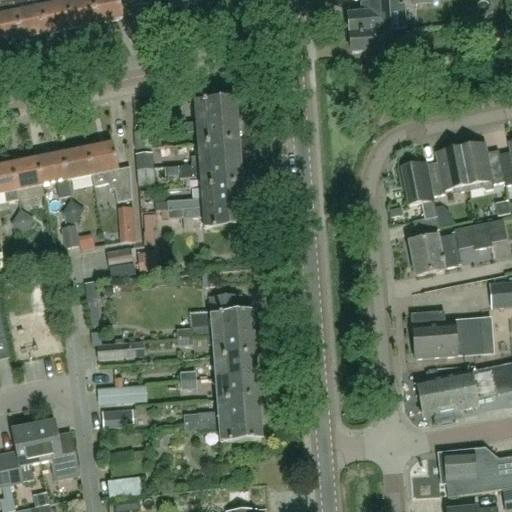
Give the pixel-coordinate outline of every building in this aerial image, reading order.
[(34,42),(33,38),(46,35),(40,8),(38,0),(28,0),(29,2),(13,6),(14,14),(20,41),(21,45),(34,42)] [(38,0),(40,8),(46,35),(71,30),(66,3),(51,6),(50,0),(38,0)] [(65,0),(66,3),(71,30),(97,25),(91,0),(65,0)] [(118,0),(91,0),(97,25),(122,20),(118,0)] [(351,36),(391,32),(388,0),(368,0),(369,7),(362,8),(362,16),(349,17),(351,36)] [(430,0),(410,0),(411,8),(431,8),(430,0)] [(0,44),(20,41),(14,14),(13,6),(12,2),(0,4),(0,44)] [(391,32),(351,36),(352,56),(365,55),(366,64),(374,63),(375,75),(394,74),(391,32)] [(433,73),(432,62),(412,64),(413,74),(433,73)] [(198,124),(238,121),(236,99),(196,102),(198,124)] [(163,119),(163,127),(177,126),(177,118),(163,119)] [(238,121),(198,124),(186,125),(186,135),(198,134),(199,146),(239,142),(238,121)] [(177,126),(163,127),(164,135),(178,134),(177,126)] [(152,134),(136,136),(137,152),(153,150),(152,134)] [(241,164),(239,142),(199,146),(200,159),(194,160),(195,168),(241,164)] [(511,144),(509,145),(511,154),(500,156),(506,184),(505,184),(506,188),(511,186),(511,144)] [(133,204),(131,171),(120,174),(114,145),(88,151),(93,179),(92,179),(95,191),(109,188),(110,194),(115,193),(118,207),(133,204)] [(461,150),(463,157),(470,194),(484,191),(487,192),(494,190),(493,187),(505,184),(506,184),(500,156),(499,153),(488,155),(486,145),(461,150)] [(470,194),(463,157),(461,150),(436,155),(439,165),(429,167),(429,165),(427,166),(434,200),(435,200),(446,197),(445,194),(456,192),(457,196),(470,194)] [(93,179),(88,151),(62,156),(68,184),(92,179),(93,179)] [(139,173),(155,171),(153,155),(137,157),(139,173)] [(68,184),(62,156),(37,161),(43,190),(56,187),(60,203),(71,200),(68,184)] [(43,190),(37,161),(12,167),(17,195),(43,190)] [(166,162),(166,169),(181,169),(180,161),(166,162)] [(202,189),(243,185),(241,164),(195,168),(181,169),(181,177),(182,181),(197,180),(197,176),(201,176),(202,189)] [(434,200),(427,166),(399,171),(403,187),(405,186),(410,209),(423,206),(427,221),(415,224),(418,238),(442,233),(435,200),(434,200)] [(17,195),(12,167),(0,168),(0,198),(5,197),(7,207),(19,204),(17,195)] [(181,177),(181,169),(166,169),(167,177),(181,177)] [(155,171),(139,173),(140,189),(156,187),(155,171)] [(169,205),(170,213),(184,212),(204,210),(244,207),(243,185),(202,189),(203,202),(169,205)] [(72,204),(68,210),(81,219),(85,213),(72,204)] [(185,222),(205,220),(206,232),(246,229),(244,207),(204,210),(184,212),(185,220),(185,222)] [(63,217),(65,218),(68,232),(63,233),(67,253),(81,250),(76,225),(77,226),(81,219),(68,210),(63,217)] [(122,246),(137,245),(134,210),(120,211),(122,246)] [(185,220),(184,212),(170,213),(170,221),(185,220)] [(17,221),(30,230),(35,223),(21,214),(17,221)] [(157,217),(144,218),(147,248),(156,247),(155,230),(158,229),(157,217)] [(30,230),(17,221),(13,228),(26,237),(30,230)] [(476,253),(492,249),(488,227),(454,234),(455,236),(409,245),(416,278),(445,272),(445,271),(462,267),(457,242),(473,238),(476,253)] [(85,242),(86,256),(106,255),(105,241),(85,242)] [(128,252),(105,256),(107,268),(130,264),(128,252)] [(157,254),(138,256),(140,275),(159,273),(157,254)] [(130,265),(107,270),(110,283),(133,278),(130,265)] [(511,285),(490,287),(492,312),(511,310),(511,285)] [(193,340),(214,339),(255,336),(253,314),(244,314),(243,298),(211,300),(214,329),(193,331),(193,332),(193,340)] [(444,314),(412,316),(416,362),(494,356),(491,321),(457,324),(456,309),(444,310),(444,314)] [(179,333),(180,341),(193,340),(193,332),(179,333)] [(255,336),(214,339),(193,340),(193,341),(209,339),(210,348),(215,348),(216,360),(257,357),(255,336)] [(193,341),(193,340),(180,341),(180,349),(194,348),(193,341)] [(120,348),(95,350),(96,364),(121,362),(120,348)] [(216,360),(217,382),(258,379),(257,357),(216,360)] [(511,366),(473,375),(478,402),(511,395),(511,366)] [(196,375),(182,376),(183,384),(196,383),(196,375)] [(480,409),(478,402),(473,375),(417,386),(424,421),(480,409)] [(258,379),(217,382),(219,403),(260,400),(258,379)] [(197,391),(196,383),(183,384),(183,392),(197,391)] [(134,389),(115,390),(117,406),(135,405),(134,389)] [(261,422),(260,400),(219,403),(220,415),(199,416),(199,417),(199,425),(221,425),(261,422)] [(130,412),(102,415),(103,432),(131,430),(130,412)] [(185,418),(186,427),(199,426),(199,425),(199,417),(185,418)] [(263,444),(261,422),(221,425),(199,425),(199,426),(200,433),(200,434),(221,433),(222,447),(263,444)] [(33,428),(40,464),(50,462),(54,483),(79,478),(71,436),(58,438),(55,424),(33,428)] [(200,433),(199,426),(186,427),(187,434),(200,433)] [(40,464),(33,428),(11,433),(17,460),(5,463),(10,488),(33,483),(30,466),(40,464)] [(130,453),(106,457),(110,481),(134,477),(130,453)] [(441,456),(442,461),(443,485),(445,485),(447,500),(500,492),(511,490),(511,460),(486,464),(485,454),(474,454),(441,456)] [(0,489),(10,488),(5,463),(0,463),(0,489)] [(113,487),(114,498),(141,495),(140,485),(113,487)] [(114,504),(114,511),(140,511),(139,501),(114,504)]
